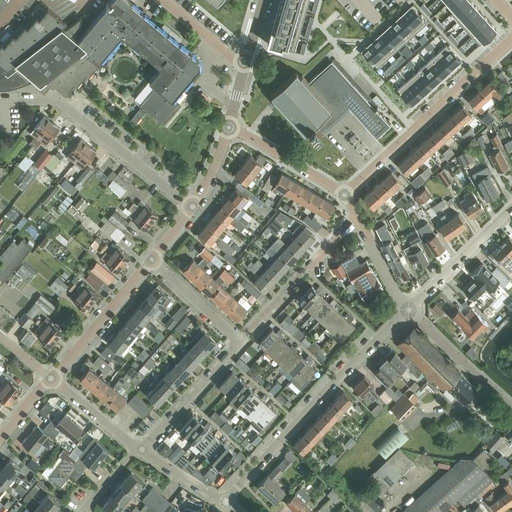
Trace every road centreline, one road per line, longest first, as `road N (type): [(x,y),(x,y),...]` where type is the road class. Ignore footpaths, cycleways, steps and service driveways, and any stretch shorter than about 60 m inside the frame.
road 1 (residential): [(138,447),(240,338),(152,261)]
road 2 (residential): [(225,502),(409,310)]
road 3 (residential): [(191,208),(59,99),(4,100)]
road 4 (residential): [(344,194),(511,42)]
road 5 (residential): [(53,379),(152,261)]
road 6 (residential): [(409,310),(511,206)]
road 7 (residential): [(511,408),(409,310)]
road 8 (residential): [(344,194),(228,127)]
